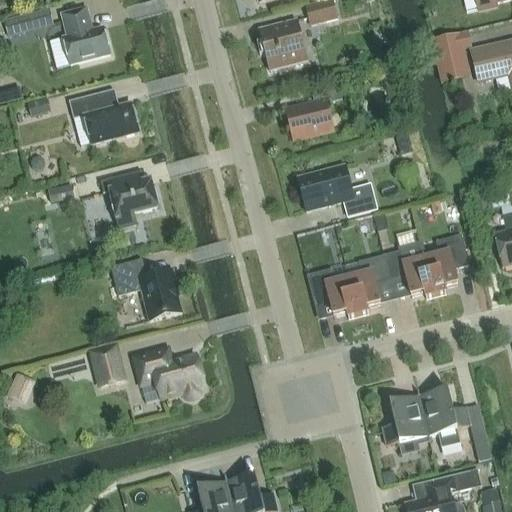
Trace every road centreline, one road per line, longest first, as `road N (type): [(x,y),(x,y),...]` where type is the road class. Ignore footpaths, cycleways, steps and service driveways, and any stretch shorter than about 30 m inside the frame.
road 1 (residential): [(299,372),(202,0)]
road 2 (residential): [(299,372),(511,316)]
road 3 (residential): [(368,511),(349,434),(299,372)]
